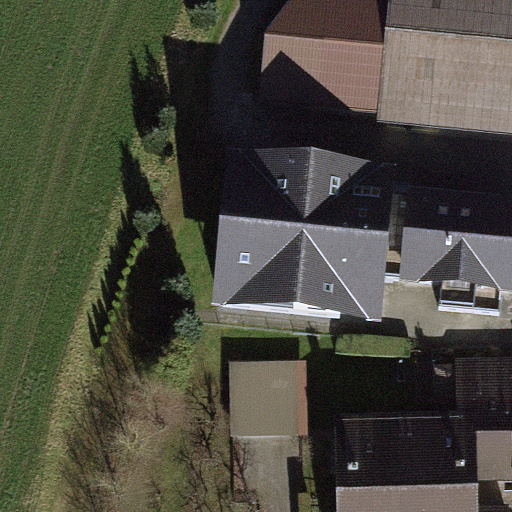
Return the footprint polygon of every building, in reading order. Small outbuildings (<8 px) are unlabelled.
[(511,0),(404,0),(395,114),(511,123),(511,0)] [(382,185),(231,174),(221,310),(371,322),(382,185)] [(511,213),(420,205),(413,286),(511,294),(511,213)] [(241,433),(314,434),(315,359),(242,358),(241,433)] [(370,511),(511,511),(511,376),(454,379),(456,419),(366,423),(370,511)]
